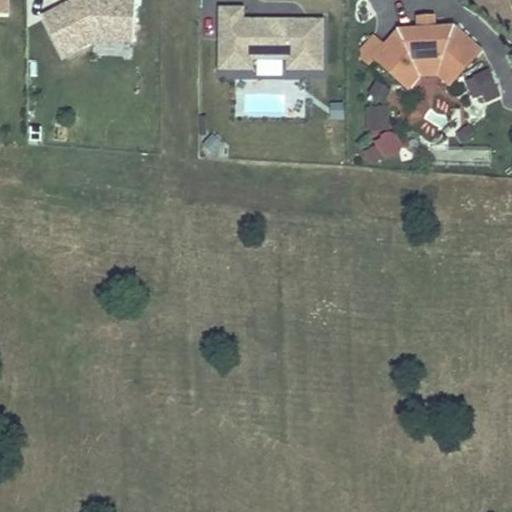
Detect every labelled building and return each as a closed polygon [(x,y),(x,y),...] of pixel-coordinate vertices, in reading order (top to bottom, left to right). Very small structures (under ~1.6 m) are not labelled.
[(133,38),(134,0),(73,0),(43,16),(62,54),(96,36),(133,38)] [(198,54),(199,0),(168,0),(167,53),(198,54)] [(322,65),(323,16),(303,15),(303,22),(291,22),(291,15),(242,15),(242,4),(220,4),(219,65),(252,66),(252,53),(288,53),(288,64),(322,65)] [(396,27),(374,54),(400,77),(414,62),(441,60),(456,73),(479,47),(454,24),(433,25),(433,19),(418,20),(418,26),(396,27)] [(414,62),(400,77),(408,85),(419,72),(438,71),(449,81),(456,73),(441,60),(414,62)] [(490,70),(464,80),(474,107),(500,98),(490,70)] [(344,104),(332,105),(332,119),(344,118),(344,104)] [(362,132),(388,132),(389,107),(363,106),(362,132)] [(363,143),(371,164),(402,153),(395,132),(363,143)] [(431,166),(490,165),(490,148),(430,149),(431,166)]
